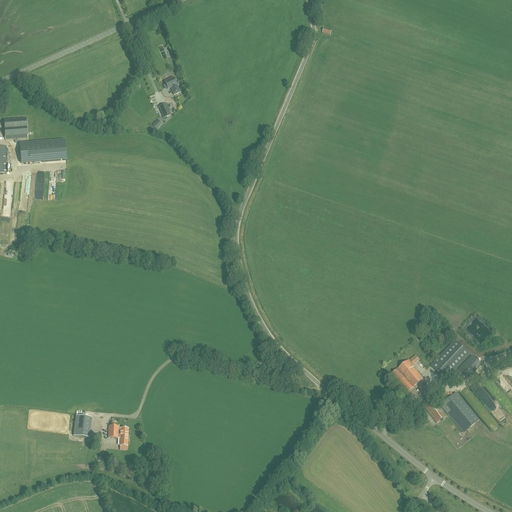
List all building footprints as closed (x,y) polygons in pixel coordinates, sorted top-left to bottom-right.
[(174,95),(180,92),(177,85),(174,77),(165,81),(168,89),(171,87),(174,95)] [(171,115),(166,104),(159,107),(164,118),(171,115)] [(27,138),(26,118),(4,120),(5,140),(27,138)] [(65,140),(19,143),(21,164),(67,160),(65,140)] [(448,335),(451,331),(442,326),(440,330),(448,335)] [(450,376),(471,355),(455,340),(430,366),(446,381),(450,376)] [(479,363),(471,355),(450,376),(454,380),(456,382),(457,382),(458,381),(459,380),(464,375),(467,378),(470,376),(481,364),(479,363)] [(399,368),(391,375),(407,393),(415,386),(423,380),(412,366),(412,365),(408,361),(402,366),(400,366),(399,367),(399,368)] [(479,420),(456,393),(441,406),(464,433),(479,420)] [(437,424),(447,417),(433,398),(423,405),(437,424)] [(498,433),(502,428),(489,414),(484,419),(498,433)] [(94,417),(77,415),(75,436),(92,437),(94,417)] [(109,426),(108,438),(118,438),(120,438),(120,446),(127,446),(128,437),(128,429),(121,429),(118,429),(119,426),(109,426)]
